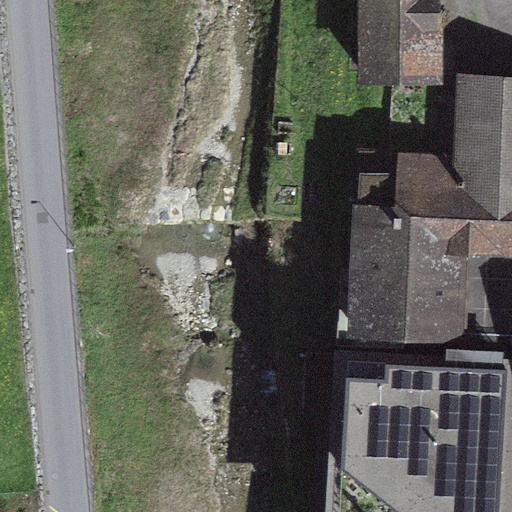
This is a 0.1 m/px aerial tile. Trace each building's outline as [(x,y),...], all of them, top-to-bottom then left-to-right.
[(435,0),(364,0),(363,75),(434,76),(435,0)] [(511,80),(462,78),(458,159),(457,183),(511,185),(511,80)] [(511,185),(457,183),(458,159),(364,154),(355,325),(448,329),(511,332),(511,185)] [(511,332),(448,329),(448,360),(481,362),(482,347),(500,347),(499,364),(509,364),(511,339),(511,332)] [(499,511),(509,364),(499,364),(500,347),(482,347),(481,362),(448,360),(347,355),(344,410),(337,511),(499,511)] [(344,410),(347,355),(306,352),(304,408),(344,410)]
